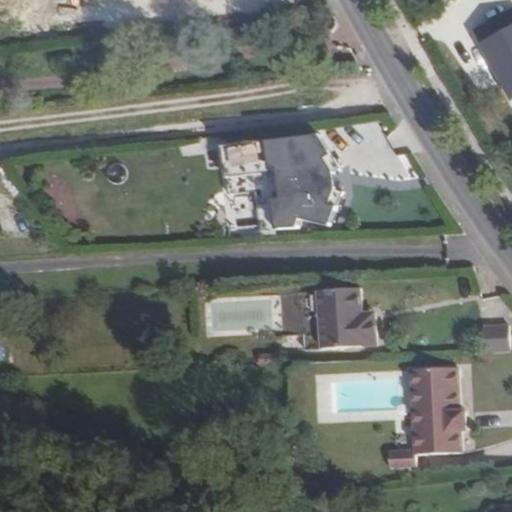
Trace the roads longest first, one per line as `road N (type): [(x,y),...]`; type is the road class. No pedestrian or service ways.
road 1 (track): [(507,253),(0,266)]
road 2 (track): [(398,77),(0,126)]
road 3 (tertiary): [(511,259),(356,0)]
